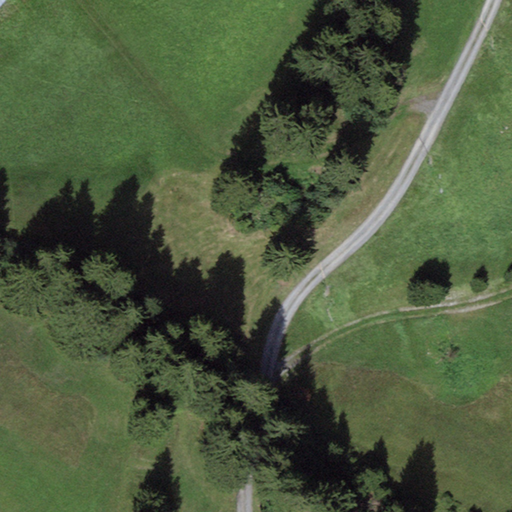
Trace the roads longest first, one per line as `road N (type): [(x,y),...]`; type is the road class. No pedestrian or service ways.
road 1 (track): [(500,0),(402,198),(287,307),(269,382)]
road 2 (track): [(269,382),(392,308),(496,298),(511,289)]
road 3 (track): [(269,382),(260,511)]
